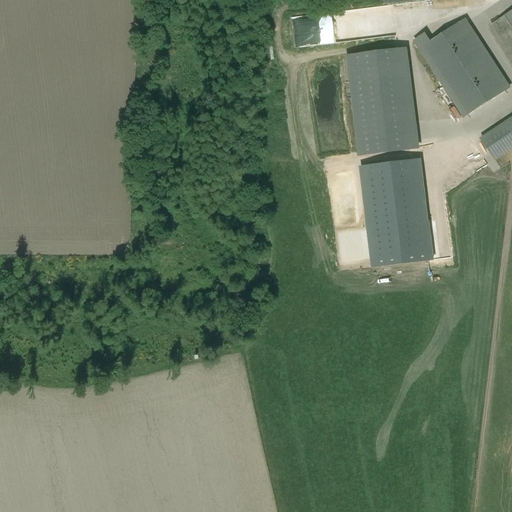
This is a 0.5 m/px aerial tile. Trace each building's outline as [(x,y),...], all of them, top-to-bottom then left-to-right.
[(511,11),(492,24),(511,56),(511,11)] [(427,44),(420,49),(464,117),(509,88),(464,20),(427,44)] [(414,41),(420,49),(427,44),(422,36),(414,41)] [(407,49),(397,50),(409,150),(419,149),(407,49)] [(397,50),(347,56),(360,156),(409,150),(397,50)] [(494,160),(511,148),(511,118),(481,139),(494,160)]
